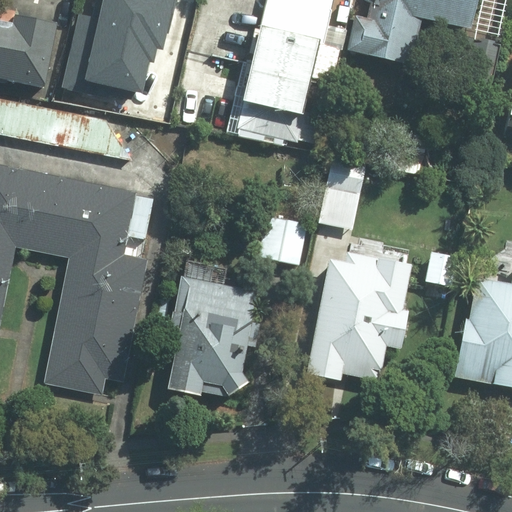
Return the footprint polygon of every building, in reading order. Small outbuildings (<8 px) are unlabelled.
[(83,72),(133,81),(139,47),(156,50),(164,0),(95,0),(89,36),(70,33),(62,81),(81,84),(83,72)] [(261,0),(230,142),(295,156),(317,43),(326,45),(335,0),(261,0)] [(377,0),(364,55),(409,66),(422,15),(471,27),(478,0),(377,0)] [(13,30),(0,28),(0,82),(40,90),(52,23),(15,16),(13,30)] [(492,41),(462,36),(455,79),(486,83),(492,41)] [(111,129),(0,101),(0,135),(131,162),(111,129)] [(372,168),(329,162),(322,220),(365,226),(372,168)] [(0,336),(17,253),(70,264),(46,383),(103,394),(105,382),(120,385),(158,198),(0,165),(0,336)] [(303,226),(264,219),(258,258),(296,264),(303,226)] [(396,380),(386,358),(388,349),(399,351),(408,304),(405,304),(412,266),(345,253),(343,265),(327,262),(305,375),(341,382),(344,368),(359,371),(369,392),(396,380)] [(430,253),(423,282),(443,287),(449,258),(430,253)] [(511,270),(509,285),(477,278),(467,322),(464,321),(452,375),(511,388),(511,270)] [(246,348),(255,349),(259,324),(252,323),(256,292),(179,281),(175,311),(171,311),(167,346),(175,347),(169,392),(201,396),(201,392),(226,395),(243,385),(244,375),(242,375),(246,348)]
